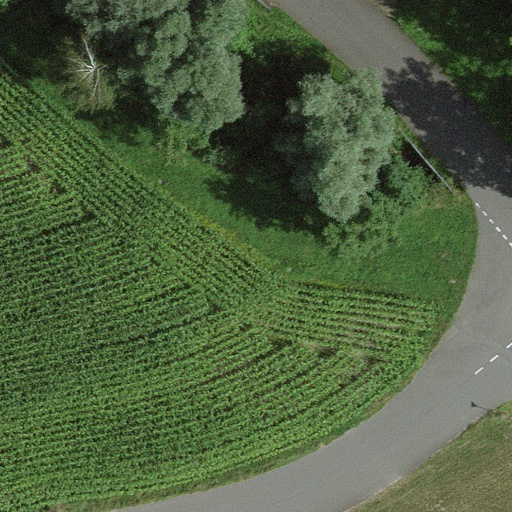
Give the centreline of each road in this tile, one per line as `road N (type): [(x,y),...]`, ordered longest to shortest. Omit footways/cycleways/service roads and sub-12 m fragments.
road 1 (unclassified): [(255,511),(349,470),(511,342)]
road 2 (unclassified): [(511,197),(436,108),(318,0)]
